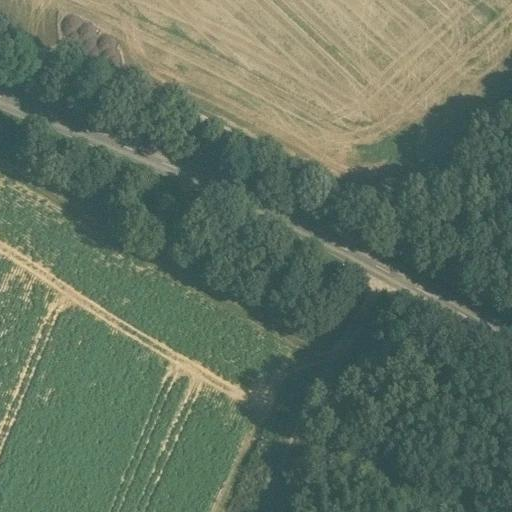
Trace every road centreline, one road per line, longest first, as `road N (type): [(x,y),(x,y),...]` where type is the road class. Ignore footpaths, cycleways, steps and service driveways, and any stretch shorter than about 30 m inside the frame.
road 1 (tertiary): [(0,94),(235,188),(511,344)]
road 2 (track): [(0,165),(334,359),(268,511)]
road 3 (track): [(405,193),(352,201),(218,129),(0,44)]
road 4 (track): [(511,92),(405,193)]
